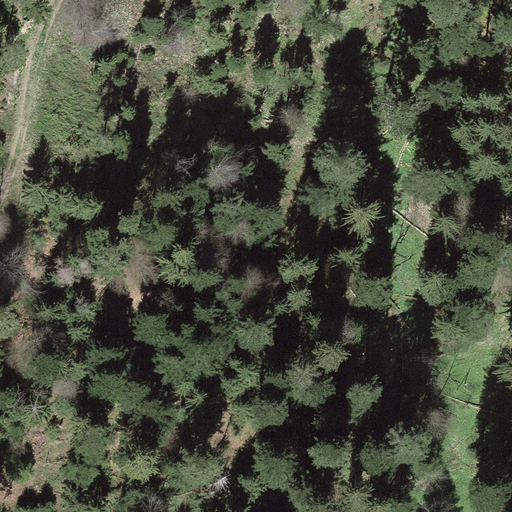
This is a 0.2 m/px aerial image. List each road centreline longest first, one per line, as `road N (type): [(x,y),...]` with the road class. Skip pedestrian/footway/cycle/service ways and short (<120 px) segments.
road 1 (track): [(0,235),(67,175),(155,62),(247,0)]
road 2 (track): [(0,201),(23,143),(35,63),(61,0)]
